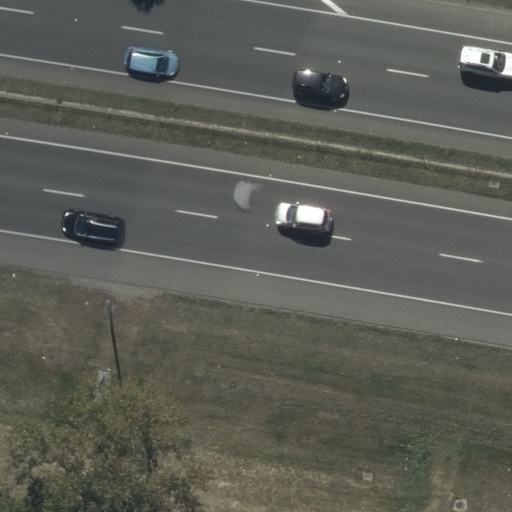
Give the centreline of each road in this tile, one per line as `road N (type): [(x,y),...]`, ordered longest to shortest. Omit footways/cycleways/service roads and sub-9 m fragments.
road 1 (motorway): [(0,8),(511,91)]
road 2 (motorway): [(511,266),(0,188)]
